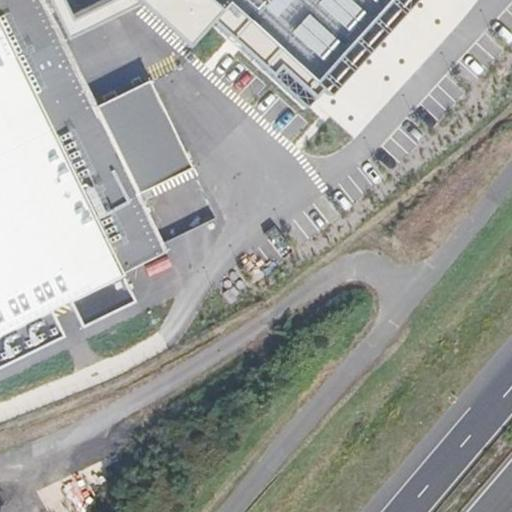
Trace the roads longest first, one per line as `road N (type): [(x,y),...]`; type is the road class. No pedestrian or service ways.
road 1 (motorway): [(511,385),(404,511)]
road 2 (unknown): [(329,88),(229,0)]
